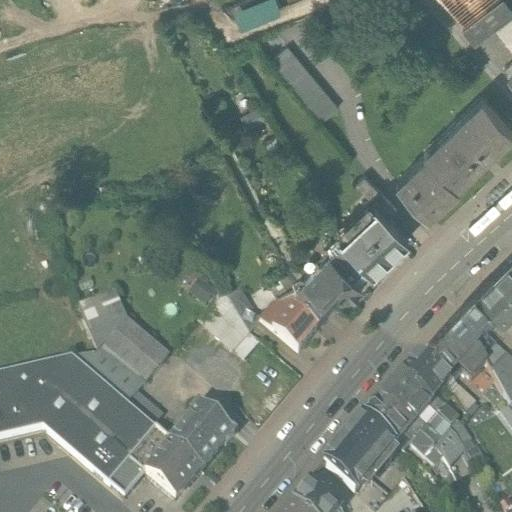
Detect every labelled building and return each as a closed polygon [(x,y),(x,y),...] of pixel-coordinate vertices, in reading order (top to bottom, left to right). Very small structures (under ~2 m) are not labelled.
[(436,0),(466,31),(499,1),(497,0),(436,0)] [(511,15),(505,8),(499,1),(466,31),(465,32),(477,47),(494,31),(511,15)] [(511,52),(511,16),(511,15),(494,31),(511,52)] [(286,48),(268,63),(320,124),(337,110),(286,48)] [(511,62),(502,71),(507,76),(511,82),(511,62)] [(438,145),(427,156),(455,185),(511,131),(484,102),(472,113),(468,110),(435,142),(438,145)] [(257,108),(239,118),(247,130),(264,120),(257,108)] [(426,155),(396,183),(427,216),(457,187),(455,185),(427,156),(426,155)] [(355,185),(372,204),(388,220),(397,211),(364,176),(355,185)] [(388,220),(372,204),(337,237),(368,269),(372,273),(407,240),(388,220)] [(304,279),(336,310),(339,308),(342,307),(346,303),(346,300),(349,297),(360,285),(356,281),(368,269),(337,237),(327,246),(328,255),(304,279)] [(511,258),(493,277),(511,293),(511,258)] [(295,290),(288,277),(270,286),(277,300),(259,322),(259,323),(271,333),(297,355),(316,331),(300,319),(306,313),(295,290)] [(511,293),(493,277),(474,296),(500,322),(501,323),(511,311),(511,293)] [(300,319),(316,331),(336,310),(304,279),(295,290),(306,313),(300,319)] [(197,283),(188,297),(205,308),(214,294),(197,283)] [(248,336),(259,323),(259,322),(254,317),(240,293),(227,300),(248,336)] [(77,311),(98,356),(123,327),(165,363),(168,360),(125,324),(112,295),(77,311)] [(232,354),(248,336),(227,300),(224,295),(196,329),(230,357),(232,354)] [(467,302),(448,324),(479,351),(487,366),(491,374),(503,360),(482,340),(500,322),(474,296),(470,299),(467,302)] [(448,324),(420,355),(449,382),(453,386),(463,376),(471,383),(487,366),(479,351),(448,324)] [(98,356),(72,362),(152,430),(162,418),(137,397),(165,363),(123,327),(98,356)] [(259,345),(248,336),(232,354),(243,364),(259,345)] [(420,354),(400,377),(430,403),(426,408),(435,415),(442,407),(443,408),(444,407),(434,399),(449,382),(420,355),(420,354)] [(503,360),(491,374),(511,411),(511,367),(511,368),(503,360)] [(169,445),(152,430),(72,362),(0,378),(0,442),(40,433),(122,502),(142,477),(143,477),(170,445),(169,445)] [(400,377),(379,401),(409,428),(416,420),(426,408),(430,403),(400,377)] [(465,416),(474,406),(458,391),(453,397),(465,416)] [(379,401),(364,418),(364,419),(393,445),(400,438),(424,458),(432,448),(419,436),(409,428),(379,401)] [(169,445),(170,445),(200,472),(222,446),(224,448),(233,438),(197,407),(191,415),(192,417),(169,445)] [(442,407),(435,415),(450,429),(447,432),(454,438),(461,449),(471,443),(464,433),(455,423),(457,420),(443,408),(442,407)] [(450,429),(435,415),(426,408),(416,420),(425,429),(439,441),(447,432),(450,429)] [(393,445),(364,419),(323,467),(353,494),(370,474),(373,476),(381,467),(378,464),(393,445)] [(409,428),(419,436),(425,429),(416,420),(409,428)] [(454,438),(447,432),(439,441),(425,429),(419,436),(432,448),(440,455),(441,457),(450,470),(465,454),(461,449),(454,438)] [(200,472),(170,445),(143,477),(174,503),(200,472)] [(440,455),(432,448),(424,458),(434,467),(441,457),(440,455)] [(291,504),(300,511),(338,511),(340,511),(308,484),(291,504)] [(457,485),(447,491),(460,511),(475,511),(471,506),(462,492),(457,485)] [(469,487),(462,492),(471,506),(478,501),(469,487)]
